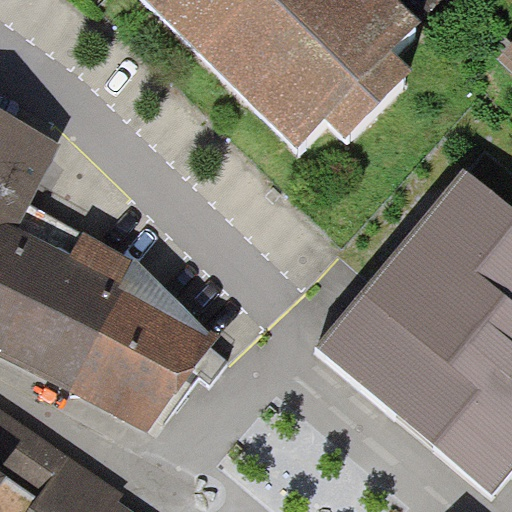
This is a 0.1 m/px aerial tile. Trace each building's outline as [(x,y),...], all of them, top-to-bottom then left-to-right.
[(392,63),(416,40),(377,0),(143,0),(296,156),(326,128),(345,147),(411,82),(392,63)] [(511,69),(511,49),(502,60),(511,69)] [(19,230),(62,149),(59,148),(0,117),(0,360),(148,437),(220,344),(135,261),(86,238),(75,259),(19,230)] [(511,475),(511,213),(468,176),(318,352),(492,499),(511,475)] [(0,511),(131,511),(120,504),(125,497),(0,410),(0,511)]
